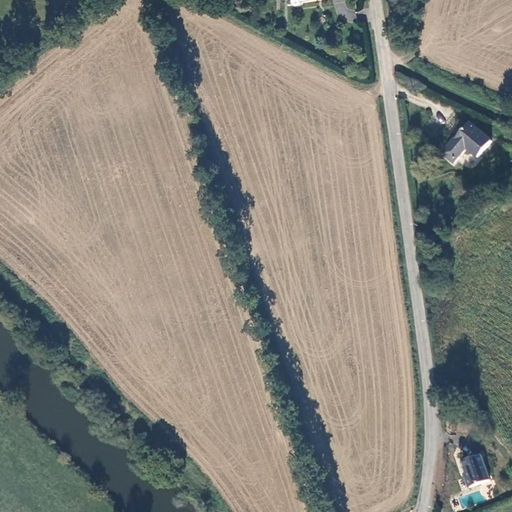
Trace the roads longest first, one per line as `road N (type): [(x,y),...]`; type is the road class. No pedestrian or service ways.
road 1 (unclassified): [(377,0),(432,426),(422,511)]
road 2 (track): [(390,90),(373,91),(210,7)]
road 3 (track): [(386,60),(511,118)]
